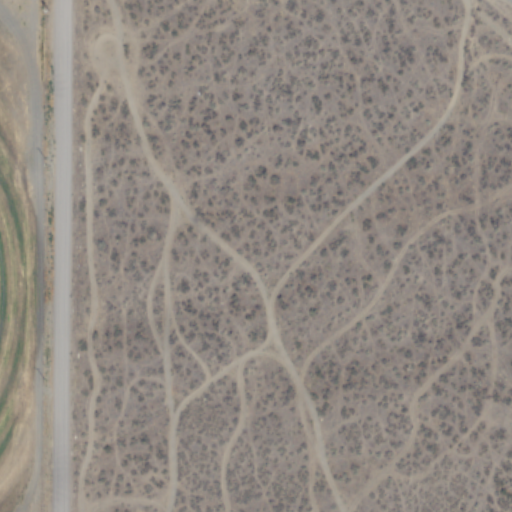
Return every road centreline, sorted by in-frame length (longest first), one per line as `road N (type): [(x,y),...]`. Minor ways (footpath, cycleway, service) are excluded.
road 1 (track): [(343,511),(260,286),(151,165),(123,89),(108,0)]
road 2 (track): [(79,511),(89,372),(80,0)]
road 3 (residential): [(58,511),(60,0)]
road 4 (track): [(466,0),(511,42),(496,188),(410,232),(370,301),(317,340),(290,372)]
road 5 (track): [(461,0),(455,84),(444,110),(279,276),(267,311)]
road 6 (track): [(161,511),(168,420),(145,295),(166,226),(168,185)]
road 7 (track): [(224,511),(219,456),(239,398),(229,360)]
road 8 (track): [(167,413),(220,366),(275,341)]
road 9 (track): [(209,374),(168,317),(157,258)]
